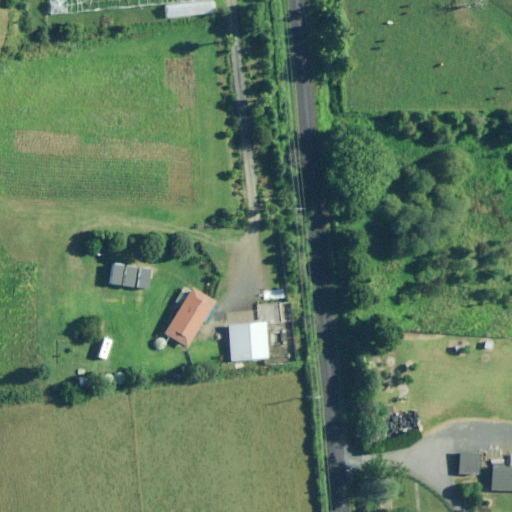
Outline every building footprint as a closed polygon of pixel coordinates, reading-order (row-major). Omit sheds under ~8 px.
[(48,0),(51,26),(210,14),(209,0),(48,0)] [(211,302),(188,289),(162,334),(184,347),(211,302)] [(254,305),(255,323),(226,326),(229,361),(262,359),(263,366),(292,363),(288,303),(254,305)] [(488,406),(466,401),(462,422),(484,427),(488,406)] [(477,454),(458,453),(456,474),(475,475),(477,454)] [(511,468),(490,468),(489,490),(511,490),(511,468)]
